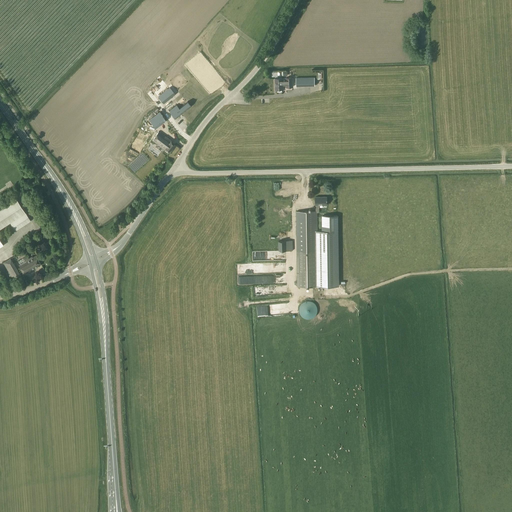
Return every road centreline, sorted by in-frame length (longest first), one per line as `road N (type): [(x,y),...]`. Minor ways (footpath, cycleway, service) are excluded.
road 1 (unclassified): [(175,166),(199,173),(511,166)]
road 2 (tertiary): [(175,166),(263,60),(296,0)]
road 3 (track): [(339,291),(348,296),(409,274),(511,268)]
